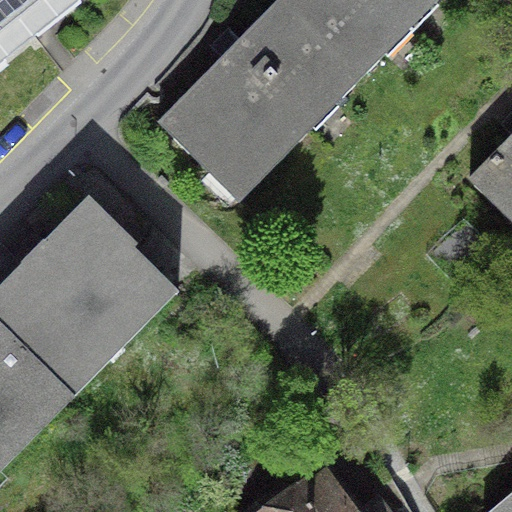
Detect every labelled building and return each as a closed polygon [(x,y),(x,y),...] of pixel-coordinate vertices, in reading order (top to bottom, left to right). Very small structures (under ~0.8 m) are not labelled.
[(0,0),(0,33),(42,0),(0,0)] [(360,78),(280,0),(159,123),(239,201),(360,78)] [(280,0),(360,78),(436,0),(280,0)] [(511,138),(471,180),(511,220),(511,138)] [(0,325),(73,398),(176,293),(177,294),(178,293),(134,248),(137,245),(89,198),(0,287),(0,325)] [(0,471),(73,398),(0,325),(0,471)] [(354,511),(322,468),(261,511),(388,511),(378,498),(358,511),(354,511)] [(511,511),(511,495),(492,511),(511,511)]
